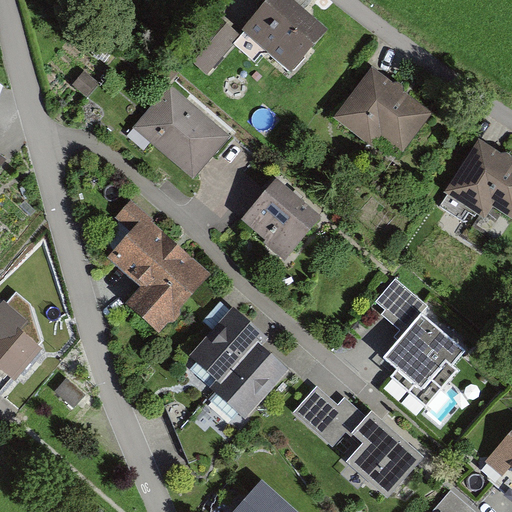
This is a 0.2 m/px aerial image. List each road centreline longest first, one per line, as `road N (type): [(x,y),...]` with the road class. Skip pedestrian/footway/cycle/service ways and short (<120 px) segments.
road 1 (residential): [(43,150),(80,142),(105,151),(359,388)]
road 2 (residential): [(162,511),(94,337),(43,150)]
road 3 (residential): [(511,104),(362,0)]
road 4 (residential): [(43,150),(4,0)]
